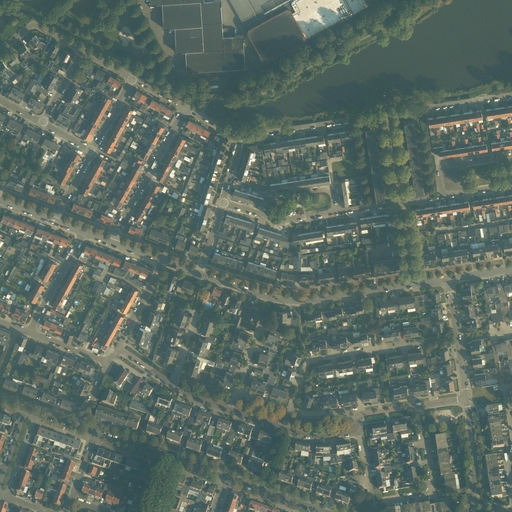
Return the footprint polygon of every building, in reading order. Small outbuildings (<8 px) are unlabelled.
[(204,1),(200,1),(202,23),(222,22),(221,5),(220,0),(212,0),(213,0),(204,1)] [(248,32),(263,60),(267,61),(304,40),(305,39),(369,4),(367,0),(292,0),(291,0),(288,0),(264,14),(260,5),(268,0),(230,0),(248,32)] [(169,28),(175,28),(202,26),(202,23),(200,1),(184,2),(162,4),(163,21),(163,29),(169,28)] [(202,23),(202,26),(204,50),(224,49),(223,36),(228,36),(228,28),(222,28),(222,22),(202,23)] [(181,52),(185,52),(204,50),(202,26),(175,28),(176,44),(175,44),(176,53),(182,52),(181,52)] [(41,49),(45,51),(50,42),(46,40),(40,37),(38,39),(36,35),(29,40),(35,47),(39,43),(43,45),(41,49)] [(223,36),(224,49),(225,69),(245,68),(243,40),(244,40),(243,35),(235,36),(228,36),(223,36)] [(54,56),(59,47),(52,43),(47,52),(54,56)] [(27,55),(28,56),(31,53),(29,51),(29,50),(24,44),(18,49),(23,55),(24,55),(25,56),(27,55)] [(224,49),(204,50),(185,52),(186,64),(186,72),(192,72),(192,71),(225,69),(224,49)] [(67,61),(71,54),(64,50),(60,57),(64,59),(62,63),(66,65),(68,61),(67,61)] [(32,54),(31,55),(36,62),(40,59),(34,52),(32,54)] [(17,61),(19,63),(21,62),(14,53),(7,58),(12,64),(17,61)] [(24,61),(20,64),(22,66),(23,65),(26,70),(29,68),(24,61)] [(0,63),(0,71),(2,73),(1,74),(4,78),(8,74),(7,73),(10,70),(3,62),(0,63)] [(91,76),(93,72),(94,70),(92,69),(93,66),(86,62),(83,69),(87,71),(85,74),(90,77),(91,76)] [(57,72),(51,69),(48,67),(43,77),(55,83),(58,76),(56,75),(57,72)] [(93,78),(94,76),(101,79),(105,73),(98,69),(95,73),(93,72),(91,76),(93,78)] [(210,88),(218,87),(218,92),(228,91),(228,84),(226,84),(225,75),(220,76),(220,79),(206,81),(207,85),(210,85),(210,88)] [(105,84),(111,87),(115,79),(110,76),(107,81),(105,84)] [(34,84),(43,89),(46,90),(48,91),(49,88),(51,90),(55,83),(43,77),(40,83),(39,83),(39,82),(34,79),(32,82),(34,84)] [(75,82),(79,85),(84,88),(86,86),(85,86),(87,82),(83,80),(82,82),(77,79),(75,82)] [(121,81),(115,79),(111,87),(109,90),(107,89),(105,92),(106,93),(107,93),(112,96),(114,93),(111,92),(115,86),(118,87),(121,81)] [(20,87),(17,85),(15,84),(13,87),(9,94),(15,97),(19,90),(20,87)] [(34,84),(31,89),(30,91),(33,92),(35,89),(41,92),(43,89),(34,84)] [(74,85),(70,92),(78,96),(81,89),(77,87),(76,86),(74,85)] [(19,90),(15,97),(21,100),(25,93),(26,90),(23,89),(22,92),(19,90)] [(137,102),(142,93),(136,90),(133,96),(136,98),(134,103),(131,101),(129,104),(134,107),(137,102)] [(78,96),(70,92),(67,98),(68,99),(68,100),(70,100),(74,102),(78,96)] [(106,93),(102,101),(108,105),(111,99),(112,96),(107,93),(106,93)] [(142,93),(137,102),(140,103),(141,100),(144,102),(147,96),(142,93)] [(39,97),(33,94),(27,104),(33,107),(37,100),(39,97)] [(154,108),(157,102),(152,99),(149,105),(154,108)] [(37,100),(33,107),(38,110),(42,103),(37,100)] [(90,106),(91,103),(88,101),(85,107),(92,111),(93,108),(90,106)] [(99,107),(105,110),(108,105),(102,101),(100,104),(97,102),(96,103),(93,101),(91,103),(99,107)] [(62,114),(60,113),(56,120),(62,123),(67,113),(72,105),(66,102),(64,105),(66,106),(62,114)] [(163,105),(157,102),(154,108),(159,111),(163,105)] [(164,115),(165,113),(168,108),(163,105),(159,111),(159,112),(164,115)] [(150,115),(151,113),(146,110),(148,107),(145,106),(142,111),(145,113),(150,115)] [(99,107),(95,113),(102,116),(105,110),(99,107)] [(124,112),(133,117),(135,118),(140,121),(142,122),(143,119),(132,113),(133,110),(127,107),(124,112)] [(168,108),(165,113),(170,116),(173,111),(168,108)] [(493,109),(494,117),(494,121),(501,120),(500,116),(501,116),(499,108),(493,109)] [(494,117),(493,109),(486,110),(487,118),(494,117)] [(477,128),(479,127),(478,123),(479,123),(479,122),(483,122),(481,110),(474,111),(477,128)] [(468,112),(469,121),(473,120),(473,124),(475,131),(476,131),(476,132),(477,132),(477,128),(474,111),(468,112)] [(124,112),(121,117),(127,121),(131,123),(133,117),(124,112)] [(67,113),(62,123),(67,126),(73,116),(67,113)] [(102,116),(95,113),(92,118),(98,122),(102,116)] [(461,130),(464,130),(461,113),(454,114),(456,123),(460,122),(460,126),(461,130)] [(448,115),(441,116),(442,125),(446,124),(447,128),(448,132),(450,132),(450,128),(449,124),(448,115)] [(121,117),(119,123),(125,126),(127,121),(121,117)] [(12,129),(16,122),(10,118),(8,123),(5,121),(2,127),(4,129),(4,130),(7,132),(8,132),(8,131),(11,132),(12,129)] [(92,118),(89,124),(95,128),(98,122),(92,118)] [(428,119),(429,127),(433,126),(434,130),(434,134),(437,134),(434,118),(428,119)] [(82,124),(84,122),(82,120),(80,119),(78,122),(75,124),(80,127),(82,128),(84,125),(82,124)] [(186,125),(188,127),(186,131),(183,130),(181,133),(187,136),(188,133),(189,131),(194,122),(189,119),(186,125)] [(143,123),(148,126),(161,133),(164,127),(158,124),(156,127),(152,125),(145,121),(143,123)] [(405,133),(407,140),(416,139),(413,121),(404,122),(405,130),(404,130),(404,133),(405,133)] [(23,125),(16,122),(12,129),(18,133),(17,135),(19,137),(20,137),(23,131),(20,130),(23,125)] [(199,125),(194,122),(189,131),(192,132),(193,130),(196,131),(199,125)] [(119,123),(116,128),(123,132),(126,127),(125,126),(119,123)] [(72,130),(75,131),(77,133),(80,127),(75,124),(72,130)] [(89,124),(86,130),(92,133),(95,128),(89,124)] [(195,140),(197,141),(199,138),(201,134),(205,128),(199,125),(196,131),(199,133),(196,137),(197,137),(195,140)] [(158,138),(161,133),(148,126),(147,128),(151,129),(149,133),(152,135),(158,138)] [(368,146),(377,145),(376,137),(377,137),(377,135),(376,135),(374,127),(365,128),(368,146)] [(30,139),(34,132),(28,128),(25,132),(23,131),(20,137),(19,137),(17,141),(20,142),(24,136),(30,139)] [(116,128),(113,133),(120,137),(123,132),(116,128)] [(207,137),(207,135),(210,131),(205,128),(201,134),(206,137),(207,137)] [(83,136),(85,137),(89,139),(92,133),(86,130),(83,136)] [(345,131),(346,139),(346,142),(354,141),(353,138),(352,138),(351,130),(348,131),(348,130),(346,130),(345,131)] [(217,137),(218,136),(219,133),(215,131),(211,140),(218,144),(225,146),(227,140),(220,138),(217,137)] [(30,139),(28,142),(35,145),(33,149),(35,150),(37,147),(40,141),(38,139),(40,135),(34,132),(30,139)] [(116,142),(118,143),(119,140),(121,140),(122,138),(120,137),(113,133),(110,138),(116,142)] [(146,138),(155,143),(158,138),(152,135),(151,137),(147,135),(147,136),(143,134),(142,136),(146,138)] [(497,134),(497,138),(498,142),(499,149),(505,148),(504,141),(504,137),(500,138),(499,134),(497,134)] [(186,144),(188,141),(180,136),(177,141),(184,145),(185,143),(186,144)] [(478,137),(480,151),(487,150),(486,144),(488,144),(487,137),(483,138),(484,144),(482,144),(481,140),(481,137),(478,137)] [(41,145),(45,147),(43,150),(46,152),(47,149),(51,141),(45,138),(43,142),(40,141),(37,147),(40,148),(41,145)] [(107,144),(113,147),(116,142),(110,138),(107,144)] [(143,143),(152,148),(155,143),(146,138),(143,143)] [(408,151),(409,158),(419,157),(416,139),(407,140),(408,148),(407,148),(407,151),(408,151)] [(473,146),(469,146),(468,143),(468,139),(465,139),(467,154),(474,152),(473,146)] [(51,141),(47,149),(53,152),(52,155),(55,157),(55,156),(58,151),(56,149),(58,145),(51,141)] [(180,149),(181,147),(185,149),(185,148),(195,154),(196,152),(186,146),(184,145),(177,141),(174,146),(180,149)] [(451,141),(454,156),(460,155),(459,148),(456,148),(455,145),(455,141),(451,141)] [(216,150),(223,152),(225,146),(218,144),(217,147),(212,144),(209,142),(208,145),(210,147),(210,146),(216,150)] [(141,146),(138,144),(137,147),(149,154),(152,148),(143,143),(141,146)] [(110,152),(112,149),(115,151),(116,148),(113,147),(107,144),(104,149),(110,152)] [(247,149),(245,155),(252,157),(254,151),(258,153),(258,156),(263,156),(262,153),(262,148),(257,149),(257,145),(249,146),(249,150),(247,149)] [(371,164),(380,163),(379,155),(380,155),(379,152),(378,153),(377,145),(368,146),(371,164)] [(171,152),(184,159),(185,156),(178,152),(180,149),(174,146),(171,152)] [(142,153),(141,155),(138,154),(137,157),(145,161),(146,159),(147,159),(149,154),(137,147),(136,148),(139,150),(139,151),(142,153)] [(433,148),(434,154),(440,153),(440,158),(447,157),(446,150),(443,150),(442,147),(433,148)] [(71,157),(77,161),(80,155),(74,151),(72,155),(65,150),(63,153),(71,157)] [(112,152),(110,155),(118,159),(120,161),(122,158),(112,152)] [(182,161),(184,159),(171,152),(168,157),(177,162),(178,159),(182,161)] [(213,161),(220,164),(222,158),(214,156),(212,155),(210,160),(213,161)] [(245,155),(243,161),(250,163),(256,165),(257,162),(251,160),(252,157),(245,155)] [(61,159),(59,159),(55,156),(55,157),(52,162),(54,163),(56,164),(59,160),(60,161),(61,159)] [(67,163),(74,166),(77,161),(71,157),(69,160),(62,157),(61,159),(67,163)] [(96,162),(103,166),(106,168),(109,162),(105,161),(106,160),(100,157),(96,162)] [(122,160),(140,170),(143,165),(141,163),(142,161),(135,157),(132,163),(124,158),(122,160)] [(177,162),(168,157),(165,162),(172,166),(174,167),(178,169),(179,167),(175,165),(176,164),(177,162)] [(411,169),(412,177),(421,175),(419,157),(409,158),(411,166),(409,166),(410,169),(411,169)] [(16,158),(10,170),(15,172),(19,165),(21,166),(23,162),(16,158)] [(127,166),(133,169),(131,172),(137,175),(140,170),(122,160),(120,165),(122,167),(125,168),(127,166)] [(99,172),(103,166),(96,162),(93,168),(99,172)] [(172,166),(165,162),(162,167),(171,172),(172,169),(171,168),(172,166)] [(67,163),(64,169),(70,172),(74,166),(67,163)] [(381,171),(380,163),(371,164),(373,182),(383,181),(381,173),(383,173),(382,170),(381,171)] [(208,166),(207,169),(205,168),(204,171),(209,173),(216,175),(218,169),(208,166)] [(241,166),(239,172),(250,176),(251,173),(247,172),(248,169),(241,166)] [(162,167),(159,173),(172,179),(173,177),(170,176),(170,175),(169,174),(171,172),(162,167)] [(101,173),(99,172),(93,168),(90,174),(96,177),(98,178),(101,173)] [(61,175),(67,178),(70,172),(64,169),(61,174),(61,175)] [(125,176),(134,181),(137,175),(131,172),(130,175),(126,173),(125,176)] [(239,172),(238,178),(245,180),(249,181),(250,176),(239,172)] [(7,185),(14,188),(17,180),(12,178),(14,174),(11,173),(7,185)] [(64,184),(67,178),(61,175),(61,174),(58,173),(55,178),(58,180),(64,184)] [(123,177),(122,180),(131,186),(134,181),(125,176),(120,173),(118,174),(123,177)] [(176,182),(172,179),(159,173),(156,178),(166,183),(168,180),(174,183),(176,182)] [(207,178),(214,181),(216,175),(209,173),(207,178)] [(90,174),(87,180),(93,183),(96,177),(90,174)] [(424,193),(421,175),(412,177),(413,184),(412,185),(413,187),(414,187),(415,194),(424,193)] [(17,180),(14,188),(22,190),(26,178),(23,177),(21,182),(17,180)] [(205,184),(213,186),(214,181),(207,178),(204,177),(204,180),(203,180),(202,183),(205,184)] [(96,185),(93,183),(87,180),(84,185),(93,190),(96,185)] [(115,181),(114,183),(129,191),(131,186),(122,180),(121,181),(119,183),(115,181)] [(121,190),(120,193),(126,196),(129,191),(114,183),(111,181),(109,185),(114,188),(115,186),(121,190)] [(383,181),(373,182),(376,200),(385,199),(384,191),(385,191),(385,188),(384,189),(383,181)] [(161,191),(163,187),(154,182),(151,188),(164,195),(165,193),(161,191)] [(211,192),(213,186),(205,184),(204,190),(211,192)] [(34,188),(31,187),(29,193),(35,195),(39,187),(39,186),(35,185),(34,188)] [(80,191),(83,193),(87,194),(88,191),(92,193),(93,191),(93,190),(84,185),(80,191)] [(35,195),(41,198),(44,189),(39,187),(35,195)] [(41,198),(47,200),(51,190),(45,187),(44,189),(41,198)] [(164,195),(151,188),(148,193),(154,196),(156,193),(159,195),(163,197),(164,195)] [(202,195),(202,196),(209,198),(211,192),(204,190),(201,189),(199,194),(202,195)] [(232,196),(238,198),(240,191),(234,189),(232,196)] [(51,190),(47,200),(54,202),(56,196),(53,195),(54,192),(54,191),(51,190)] [(240,191),(238,198),(243,200),(246,193),(240,191)] [(71,209),(78,212),(82,200),(83,199),(84,196),(82,195),(79,193),(77,197),(79,198),(76,204),(74,203),(71,209)] [(117,198),(123,202),(126,196),(120,193),(117,198)] [(154,196),(148,193),(145,198),(158,205),(159,203),(155,201),(157,198),(154,196)] [(246,193),(243,200),(249,202),(251,194),(246,193)] [(257,196),(255,204),(261,205),(263,198),(257,196)] [(507,202),(506,196),(500,197),(501,203),(505,203),(506,210),(508,210),(508,206),(507,202)] [(99,220),(105,222),(109,213),(110,211),(113,204),(119,207),(120,207),(123,202),(117,198),(114,203),(114,204),(109,201),(109,202),(107,205),(109,206),(108,209),(107,209),(105,212),(102,212),(99,220)] [(158,205),(145,198),(142,203),(151,208),(152,205),(157,207),(158,205)] [(78,212),(84,214),(86,207),(83,206),(85,200),(83,199),(82,200),(78,212)] [(478,215),(479,221),(482,220),(481,214),(482,214),(480,200),(473,201),(474,207),(478,207),(478,211),(479,211),(479,215),(478,215)] [(90,216),(93,210),(89,209),(91,203),(88,202),(86,207),(84,214),(90,216)] [(468,202),(462,203),(465,225),(468,225),(466,217),(466,213),(470,212),(468,202)] [(151,208),(142,203),(140,208),(152,215),(153,213),(150,212),(152,208),(151,208)] [(462,226),(465,225),(462,203),(455,204),(456,210),(459,210),(460,214),(460,213),(461,217),(462,221),(462,226)] [(117,211),(119,207),(113,204),(110,211),(112,212),(113,209),(117,211)] [(211,207),(210,206),(204,204),(202,210),(209,213),(211,207)] [(164,211),(170,214),(172,207),(166,205),(164,211)] [(178,205),(175,215),(182,218),(186,208),(178,205)] [(448,205),(442,206),(443,212),(446,212),(447,216),(448,219),(451,219),(448,205)] [(435,207),(428,208),(430,214),(433,214),(434,218),(434,217),(435,221),(437,221),(435,207)] [(152,215),(140,208),(137,214),(142,217),(143,217),(144,214),(148,216),(151,217),(152,215)] [(425,228),(424,223),(422,209),(415,210),(417,220),(421,220),(422,223),(422,225),(418,226),(419,229),(425,228)] [(114,215),(109,213),(105,222),(110,224),(113,218),(112,217),(114,215)] [(7,223),(10,217),(4,214),(1,221),(7,223)] [(137,214),(135,217),(135,218),(136,219),(134,226),(131,224),(128,231),(134,233),(139,220),(140,221),(142,217),(137,214)] [(226,227),(224,233),(227,234),(229,228),(230,224),(232,216),(226,214),(224,222),(223,226),(226,227)] [(200,216),(198,222),(206,224),(207,218),(200,216)] [(14,226),(16,219),(10,217),(7,223),(14,226)] [(139,220),(134,233),(140,235),(144,225),(140,223),(141,221),(142,221),(144,218),(143,217),(142,217),(140,221),(139,220)] [(235,225),(241,227),(244,220),(238,218),(235,225)] [(20,228),(22,221),(16,219),(14,226),(20,228)] [(26,230),(28,224),(22,221),(20,228),(19,231),(25,233),(26,230)] [(204,230),(206,224),(198,222),(196,227),(204,230)] [(253,231),(255,223),(249,222),(247,229),(245,233),(249,234),(250,230),(253,231)] [(28,224),(26,230),(32,233),(35,226),(28,224)] [(42,236),(44,230),(38,227),(35,234),(42,236)] [(262,236),(265,229),(259,227),(255,239),(261,241),(262,236)] [(167,243),(171,232),(162,229),(162,230),(163,231),(162,232),(151,228),(148,236),(167,243)] [(42,236),(44,237),(48,239),(50,232),(44,230),(42,236)] [(0,239),(2,241),(5,242),(7,244),(8,244),(11,238),(6,235),(4,239),(0,237),(0,236),(2,233),(0,232),(0,239)] [(54,241),(56,234),(50,232),(48,239),(54,241)] [(276,233),(274,240),(279,242),(282,234),(276,233)] [(54,241),(60,243),(62,237),(56,234),(54,241)] [(282,234),(279,242),(279,244),(288,247),(289,242),(286,241),(288,236),(282,234)] [(62,237),(60,243),(66,246),(69,239),(62,237)] [(178,239),(175,246),(176,247),(176,248),(178,249),(178,247),(183,249),(187,238),(184,237),(182,241),(178,239)] [(452,239),(453,246),(455,258),(462,257),(460,249),(458,249),(456,241),(457,241),(457,238),(452,239)] [(491,240),(491,244),(493,252),(499,251),(499,252),(498,243),(499,243),(499,239),(494,240),(491,240)] [(191,244),(188,251),(196,254),(200,243),(197,241),(195,246),(191,244)] [(84,256),(88,258),(92,247),(86,245),(83,252),(85,253),(84,256)] [(455,258),(453,246),(447,247),(448,251),(449,259),(455,258)] [(480,254),(479,246),(472,247),(473,256),(474,256),(480,254)] [(98,250),(92,247),(88,258),(91,259),(92,255),(95,256),(98,250)] [(428,250),(429,254),(430,262),(437,261),(436,256),(439,256),(438,249),(428,250)] [(98,250),(95,256),(94,258),(100,260),(103,252),(98,250)] [(220,254),(218,261),(224,263),(227,253),(221,251),(220,254)] [(64,258),(59,255),(60,253),(57,252),(54,257),(62,261),(64,258)] [(103,252),(100,260),(100,262),(102,263),(104,259),(107,261),(109,254),(103,252)] [(220,254),(214,252),(212,260),(218,261),(220,254)] [(227,253),(224,263),(229,265),(233,254),(227,253)] [(109,254),(107,261),(105,265),(104,268),(103,269),(107,271),(109,267),(108,267),(110,262),(113,263),(115,256),(109,254)] [(233,254),(229,265),(235,267),(239,256),(236,255),(233,254)] [(121,259),(115,256),(113,263),(119,265),(121,259)] [(239,256),(235,267),(241,269),(243,261),(241,261),(242,257),(239,256)] [(42,264),(43,264),(53,269),(56,264),(49,260),(49,261),(46,259),(44,262),(43,261),(42,264)] [(120,269),(117,275),(121,276),(125,267),(129,269),(131,262),(125,260),(123,266),(122,266),(121,269),(120,269)] [(254,263),(251,270),(257,272),(259,265),(258,264),(259,261),(255,260),(254,263)] [(317,260),(314,261),(315,267),(316,274),(319,274),(320,281),(326,280),(325,275),(326,275),(325,268),(318,269),(317,265),(318,265),(317,260)] [(77,262),(74,267),(80,270),(81,268),(84,270),(87,265),(83,264),(83,265),(77,261),(77,262)] [(251,270),(254,263),(248,261),(246,269),(251,270)] [(131,270),(135,271),(137,265),(131,262),(129,269),(124,278),(127,279),(130,274),(131,270)] [(331,267),(325,268),(326,275),(325,275),(326,280),(334,279),(332,269),(335,268),(334,262),(331,263),(331,267)] [(346,270),(350,270),(349,263),(338,265),(339,278),(347,276),(346,270)] [(369,266),(366,267),(365,263),(358,265),(359,268),(353,270),(354,277),(371,274),(369,266)] [(43,264),(40,269),(50,275),(53,269),(43,264)] [(135,271),(140,273),(143,267),(137,265),(135,271)] [(259,265),(257,272),(263,274),(265,267),(259,265)] [(281,272),(281,278),(280,279),(287,280),(289,268),(289,265),(284,265),(283,268),(280,268),(278,272),(279,272),(281,272)] [(271,268),(269,276),(275,278),(277,270),(278,267),(275,266),(274,269),(271,268)] [(80,270),(74,267),(71,273),(77,276),(80,278),(83,272),(80,270)] [(149,269),(143,267),(140,273),(146,275),(147,273),(148,270),(149,269)] [(265,267),(263,274),(269,276),(271,268),(265,267)] [(32,275),(38,279),(40,276),(47,280),(50,275),(40,269),(37,268),(35,273),(33,272),(32,275)] [(173,286),(174,283),(176,284),(178,278),(176,277),(177,275),(171,272),(169,276),(168,276),(167,280),(170,281),(167,288),(171,290),(172,289),(173,286)] [(71,273),(68,278),(74,281),(77,276),(71,273)] [(32,275),(31,276),(30,279),(32,280),(30,285),(41,291),(44,286),(37,282),(38,279),(32,275)] [(108,285),(115,289),(117,286),(114,284),(116,279),(111,277),(107,284),(108,285)] [(74,281),(68,278),(65,284),(71,287),(74,281)] [(192,284),(192,283),(184,280),(183,283),(179,281),(176,291),(183,293),(184,289),(189,291),(188,293),(192,295),(195,285),(192,284)] [(92,289),(96,291),(100,283),(96,281),(92,289)] [(492,287),(494,294),(498,294),(499,300),(500,300),(500,303),(504,302),(501,283),(496,284),(496,286),(492,287)] [(504,302),(508,302),(506,292),(511,292),(510,284),(506,285),(506,283),(501,283),(504,302)] [(65,284),(62,289),(68,292),(69,291),(71,292),(73,288),(71,287),(65,284)] [(41,291),(30,285),(31,285),(28,291),(31,292),(38,296),(41,291)] [(466,301),(467,300),(476,299),(475,295),(472,296),(471,290),(470,285),(466,285),(467,289),(462,289),(462,292),(461,293),(461,294),(462,295),(463,297),(465,297),(466,301)] [(486,302),(486,305),(489,304),(489,301),(490,301),(489,295),(494,294),(492,287),(488,287),(488,285),(483,286),(486,302)] [(130,292),(135,295),(138,290),(133,287),(130,286),(127,291),(130,292)] [(214,286),(210,296),(217,299),(221,288),(214,286)] [(68,292),(62,289),(59,295),(65,298),(68,292)] [(35,302),(38,296),(31,292),(28,298),(35,302)] [(130,292),(127,298),(132,301),(135,295),(130,292)] [(439,292),(427,294),(428,297),(432,296),(432,301),(440,299),(439,292)] [(231,295),(224,293),(221,301),(225,302),(223,307),(226,308),(231,295)] [(59,295),(56,300),(62,304),(65,298),(59,295)] [(129,307),(132,301),(127,298),(123,296),(121,299),(125,301),(123,303),(129,307)] [(412,296),(406,297),(407,306),(407,309),(415,308),(416,314),(420,314),(420,313),(419,307),(418,300),(415,301),(415,303),(413,303),(412,296)] [(165,303),(166,299),(161,297),(159,301),(155,300),(153,306),(157,308),(156,310),(163,313),(164,310),(160,308),(162,302),(165,303)] [(238,309),(241,299),(234,297),(231,305),(235,307),(233,312),(239,314),(241,310),(238,309)] [(400,305),(397,306),(398,312),(401,312),(400,309),(405,308),(404,306),(407,306),(406,297),(399,298),(400,305)] [(5,300),(1,311),(7,313),(8,310),(11,311),(14,303),(15,301),(12,300),(6,298),(5,300)] [(398,312),(397,306),(394,306),(393,299),(386,300),(388,309),(394,308),(395,313),(398,312)] [(58,309),(58,310),(64,314),(66,311),(63,309),(64,308),(60,306),(62,304),(56,300),(53,306),(52,306),(58,309)] [(376,314),(379,313),(379,310),(388,309),(386,300),(380,301),(381,308),(379,309),(378,307),(375,307),(376,314)] [(111,307),(117,310),(118,308),(120,309),(126,313),(126,312),(127,312),(128,310),(127,309),(129,307),(123,303),(120,302),(120,301),(118,304),(116,306),(112,304),(111,307)] [(504,302),(500,303),(497,303),(497,307),(500,306),(501,312),(496,313),(497,320),(501,320),(502,322),(506,321),(504,305),(504,302)] [(13,315),(19,317),(22,309),(24,305),(22,304),(21,304),(19,308),(16,307),(17,305),(14,303),(11,311),(14,312),(13,315)] [(363,312),(364,315),(368,315),(367,308),(363,309),(362,304),(355,305),(355,306),(357,313),(363,312)] [(469,313),(470,317),(478,315),(477,307),(473,308),(472,304),(464,305),(465,313),(469,313)] [(496,313),(492,313),(491,307),(490,307),(489,304),(486,305),(487,308),(489,324),(494,323),(494,321),(497,320),(496,313)] [(116,312),(117,310),(111,307),(108,305),(106,309),(109,311),(109,309),(115,312),(112,317),(121,322),(124,316),(118,313),(116,312)] [(246,306),(243,315),(242,317),(241,320),(244,321),(245,319),(250,321),(250,320),(251,319),(252,318),(251,316),(252,315),(256,317),(259,308),(251,305),(250,309),(249,308),(249,307),(246,306)] [(357,314),(357,313),(355,306),(349,307),(349,311),(346,311),(347,318),(350,317),(350,315),(357,314)] [(180,311),(178,317),(187,320),(186,319),(188,313),(185,312),(186,309),(179,307),(178,310),(180,311)] [(334,308),(335,310),(336,318),(339,317),(339,319),(347,318),(346,311),(345,308),(342,308),(342,307),(334,308)] [(432,316),(432,317),(435,316),(443,315),(441,307),(434,309),(435,313),(431,313),(432,316)] [(26,320),(28,312),(22,309),(19,317),(26,320)] [(151,312),(148,318),(156,320),(158,314),(161,316),(163,313),(156,310),(155,313),(151,312)] [(314,313),(316,323),(316,322),(322,321),(323,326),(324,326),(324,328),(327,328),(326,321),(324,312),(321,312),(321,310),(314,311),(314,313)] [(324,312),(326,321),(329,321),(329,319),(336,318),(335,310),(328,311),(324,312)] [(279,320),(284,320),(284,324),(291,324),(291,317),(287,317),(287,312),(279,312),(277,312),(277,316),(279,316),(279,320)] [(309,322),(311,322),(312,324),(316,323),(314,313),(307,314),(304,315),(305,324),(309,324),(309,322)] [(471,320),(471,321),(467,322),(468,329),(470,328),(471,329),(473,329),(474,328),(477,327),(476,323),(479,323),(478,315),(470,317),(470,320),(471,320)] [(87,316),(84,320),(79,330),(80,331),(77,338),(85,342),(89,335),(83,332),(86,325),(88,326),(92,319),(87,316)] [(219,318),(213,316),(212,319),(205,317),(203,324),(204,324),(211,327),(212,327),(214,320),(218,322),(219,318)] [(69,318),(67,318),(65,317),(63,324),(58,322),(55,331),(60,333),(61,333),(64,324),(66,325),(67,322),(69,318)] [(113,321),(112,324),(118,327),(121,322),(112,317),(111,319),(113,321)] [(186,320),(187,320),(178,317),(176,323),(174,322),(173,325),(180,328),(181,325),(184,326),(186,320)] [(49,318),(48,321),(45,320),(43,318),(41,322),(43,324),(42,326),(43,326),(49,328),(52,319),(49,318)] [(148,318),(146,324),(152,326),(151,329),(156,330),(157,328),(153,327),(156,320),(148,318)] [(55,331),(58,322),(58,321),(52,319),(49,328),(55,331)] [(105,320),(103,319),(101,323),(105,325),(105,324),(110,327),(109,329),(115,333),(118,327),(112,324),(105,320)] [(421,321),(421,322),(422,325),(429,324),(430,327),(436,326),(437,330),(445,329),(443,321),(436,322),(436,323),(433,323),(433,320),(421,321)] [(409,323),(410,325),(411,336),(418,334),(417,327),(419,327),(419,329),(422,328),(422,325),(421,322),(419,322),(418,321),(409,323)] [(64,331),(67,332),(64,340),(70,343),(73,334),(70,333),(74,326),(67,322),(66,325),(64,331)] [(400,324),(401,330),(403,330),(405,337),(411,336),(410,325),(406,326),(406,325),(403,325),(403,323),(400,324)] [(208,335),(211,327),(204,324),(201,333),(208,335)] [(390,325),(391,330),(392,339),(399,337),(398,330),(401,330),(400,324),(390,325)] [(179,330),(180,328),(173,325),(172,328),(170,334),(180,337),(182,331),(182,332),(182,331),(179,330)] [(239,332),(238,337),(246,339),(247,338),(248,333),(242,331),(243,327),(239,325),(237,325),(235,331),(239,332)] [(1,343),(6,345),(8,339),(11,331),(0,327),(0,339),(2,340),(1,343)] [(106,335),(112,338),(115,333),(109,329),(106,327),(103,333),(106,335)] [(150,331),(140,328),(138,334),(148,338),(150,332),(150,331)] [(385,340),(392,339),(391,330),(382,331),(382,328),(379,328),(380,335),(383,334),(382,333),(384,332),(385,340)] [(360,334),(360,335),(361,342),(368,341),(367,337),(371,337),(370,330),(366,331),(367,333),(360,334)] [(269,333),(267,338),(267,339),(274,341),(274,342),(275,343),(276,338),(279,338),(280,335),(282,336),(283,333),(276,331),(275,335),(269,333)] [(347,340),(350,340),(349,333),(345,334),(346,336),(339,337),(340,345),(347,344),(347,340)] [(361,343),(361,342),(360,335),(353,336),(353,333),(349,333),(350,340),(351,344),(354,344),(361,343)] [(146,347),(147,344),(148,344),(149,342),(148,341),(149,338),(148,338),(138,334),(135,340),(141,342),(140,345),(146,347)] [(175,343),(178,344),(180,338),(179,338),(180,337),(170,334),(168,340),(167,340),(166,343),(167,343),(175,346),(174,345),(175,343)] [(328,334),(328,337),(330,347),(330,348),(333,347),(333,348),(341,347),(340,345),(339,337),(339,335),(336,336),(336,339),(332,339),(331,334),(328,334)] [(27,337),(21,335),(18,342),(16,341),(13,349),(17,351),(20,344),(24,346),(27,337)] [(90,343),(94,345),(96,341),(101,343),(99,346),(106,349),(109,344),(103,340),(97,337),(94,335),(92,339),(90,343)] [(103,340),(109,344),(112,338),(106,335),(103,340)] [(235,335),(231,345),(237,347),(239,343),(245,345),(247,339),(247,338),(246,339),(238,337),(235,335)] [(327,348),(330,348),(330,347),(328,337),(323,337),(323,339),(318,340),(320,348),(327,347),(327,348)] [(199,339),(197,345),(204,348),(206,348),(208,342),(214,344),(215,341),(207,338),(206,341),(199,339)] [(267,339),(267,338),(266,338),(264,344),(270,346),(268,351),(275,353),(277,353),(277,350),(276,350),(276,349),(277,346),(273,345),(274,342),(274,341),(267,339)] [(320,350),(320,348),(318,340),(318,338),(315,339),(311,340),(311,339),(308,340),(309,351),(313,350),(313,351),(320,350)] [(472,341),(472,344),(472,345),(470,346),(471,353),(480,351),(480,347),(482,347),(481,339),(472,341)] [(507,350),(508,359),(511,358),(511,357),(509,340),(504,341),(505,343),(501,343),(502,351),(507,350)] [(495,361),(498,361),(499,361),(497,352),(502,351),(501,343),(497,344),(497,342),(492,342),(493,352),(494,358),(495,361)] [(173,348),(174,346),(167,343),(166,346),(168,347),(166,353),(173,356),(176,349),(173,348)] [(208,349),(206,348),(204,348),(197,345),(196,344),(193,351),(200,353),(199,357),(205,359),(208,349)] [(28,355),(35,358),(37,354),(40,355),(43,347),(36,345),(35,349),(31,348),(28,347),(26,351),(24,357),(26,358),(28,355)] [(239,360),(240,360),(242,354),(236,352),(237,347),(231,345),(228,355),(228,356),(239,360)] [(47,368),(54,351),(48,349),(45,357),(47,358),(45,365),(48,366),(47,368)] [(438,358),(441,358),(449,357),(448,349),(437,350),(438,357),(438,358)] [(24,357),(26,351),(22,350),(17,363),(20,365),(21,364),(24,357)] [(59,354),(54,351),(47,368),(47,369),(49,369),(52,363),(55,364),(56,361),(59,354)] [(258,359),(259,360),(260,359),(267,361),(268,361),(269,361),(272,355),(274,356),(275,353),(268,351),(267,355),(261,353),(258,359)] [(171,362),(173,356),(166,353),(162,352),(160,358),(171,362)] [(421,352),(415,353),(416,362),(423,361),(424,366),(426,365),(426,359),(423,359),(421,352)] [(493,352),(483,354),(475,355),(475,358),(472,359),(473,366),(477,365),(477,367),(482,366),(481,360),(494,358),(493,352)] [(406,362),(407,368),(408,374),(411,374),(409,363),(416,362),(415,353),(408,354),(409,361),(406,362)] [(285,364),(291,366),(293,362),(298,364),(301,356),(293,354),(292,358),(287,356),(284,363),(285,364)] [(60,363),(59,366),(62,367),(60,373),(62,374),(63,372),(69,357),(63,355),(60,363)] [(404,369),(407,368),(406,362),(403,362),(403,361),(402,355),(395,356),(396,365),(403,364),(404,369)] [(227,360),(225,359),(224,362),(221,361),(220,364),(229,367),(231,363),(237,365),(239,360),(228,356),(227,360)] [(390,371),(390,366),(396,365),(395,356),(388,357),(389,364),(386,365),(387,371),(390,371)] [(66,373),(68,366),(72,367),(75,359),(69,357),(63,372),(66,373)] [(189,364),(190,365),(201,368),(203,362),(214,365),(215,362),(205,359),(199,357),(198,359),(191,357),(190,361),(189,360),(188,361),(188,362),(188,363),(189,363),(189,364)] [(371,357),(364,358),(366,367),(372,366),(373,371),(376,370),(375,364),(372,364),(371,357)] [(359,368),(366,367),(364,358),(357,359),(358,367),(355,367),(356,373),(359,373),(359,368)] [(264,367),(262,371),(268,373),(270,370),(268,370),(269,366),(267,365),(268,361),(267,361),(260,359),(259,360),(257,365),(264,367)] [(351,360),(344,361),(346,371),(352,369),(353,374),(356,373),(355,367),(352,368),(351,360)] [(78,369),(83,371),(86,362),(81,361),(80,364),(77,362),(73,368),(77,370),(78,369)] [(346,374),(346,371),(344,361),(338,362),(339,370),(336,370),(337,376),(340,376),(340,375),(346,374)] [(443,369),(444,373),(451,372),(450,364),(444,365),(443,361),(439,362),(438,362),(439,369),(443,369)] [(86,362),(83,371),(88,373),(91,374),(94,368),(90,367),(91,364),(89,363),(86,362)] [(224,377),(225,378),(225,377),(232,379),(233,379),(234,374),(228,371),(229,367),(220,364),(217,363),(216,366),(222,368),(221,371),(225,372),(224,377)] [(331,363),(325,364),(326,374),(333,373),(333,377),(337,376),(336,370),(332,371),(331,363)] [(285,376),(284,379),(290,381),(291,378),(293,378),(296,371),(290,369),(291,366),(285,364),(283,369),(287,371),(285,376)] [(318,366),(319,375),(326,374),(325,364),(318,366)] [(495,364),(495,367),(497,375),(497,380),(502,379),(502,377),(506,377),(505,369),(500,370),(499,364),(495,364)] [(201,368),(190,365),(188,372),(194,374),(193,377),(203,381),(205,376),(199,374),(201,368)] [(477,381),(477,385),(481,384),(483,384),(484,383),(484,382),(484,380),(486,380),(485,373),(490,372),(490,373),(491,373),(491,374),(492,374),(493,374),(493,375),(494,375),(495,375),(496,375),(497,375),(495,367),(475,370),(475,374),(474,374),(476,381),(477,381)] [(138,378),(136,380),(129,375),(128,375),(121,370),(118,374),(119,375),(114,383),(120,388),(121,386),(123,387),(126,383),(124,382),(125,380),(133,385),(128,392),(134,397),(144,382),(138,378)] [(4,372),(1,380),(4,381),(4,382),(3,385),(9,388),(12,381),(6,379),(8,373),(4,372)] [(43,378),(42,382),(62,387),(63,383),(51,380),(53,373),(50,372),(48,379),(43,378)] [(265,386),(269,387),(273,375),(271,374),(270,374),(267,382),(263,381),(263,383),(259,382),(256,390),(263,393),(265,386)] [(270,395),(277,397),(280,389),(273,387),(274,383),(276,376),(273,375),(269,387),(273,388),(270,395)] [(76,384),(87,389),(89,384),(85,382),(87,380),(81,377),(79,380),(78,379),(76,384)] [(217,386),(223,387),(223,388),(225,383),(231,386),(233,379),(232,379),(225,377),(225,378),(223,381),(219,379),(217,386)] [(256,390),(259,382),(256,381),(256,379),(253,378),(253,380),(250,388),(256,390)] [(429,379),(419,381),(421,392),(421,393),(428,392),(427,386),(430,385),(429,379)] [(421,392),(419,381),(419,380),(409,381),(410,388),(413,387),(414,393),(421,392)] [(453,380),(445,381),(440,382),(441,389),(446,389),(454,388),(453,380)] [(21,384),(12,381),(9,388),(16,390),(17,386),(18,386),(20,387),(21,384)] [(409,381),(399,383),(399,384),(401,395),(408,394),(407,388),(410,388),(409,381)] [(153,391),(147,386),(148,385),(145,383),(137,394),(143,398),(145,395),(149,398),(153,391)] [(22,392),(28,394),(31,387),(21,384),(20,387),(23,388),(22,392)] [(87,389),(76,384),(72,393),(79,395),(81,392),(84,394),(85,392),(87,389)] [(401,395),(399,384),(389,386),(390,392),(393,391),(394,397),(401,396),(401,395)] [(40,393),(40,391),(41,389),(36,387),(32,386),(31,387),(28,394),(35,396),(36,393),(37,393),(37,392),(40,393)] [(370,400),(369,389),(368,387),(358,389),(359,395),(362,395),(363,401),(370,400)] [(376,394),(380,393),(379,387),(369,389),(370,400),(370,401),(377,400),(376,394)] [(56,396),(50,394),(48,401),(54,403),(55,400),(56,400),(56,399),(59,400),(59,397),(62,389),(59,388),(56,396)] [(280,389),(277,397),(284,400),(287,392),(288,392),(289,389),(285,388),(284,391),(280,389)] [(350,403),(351,403),(357,402),(356,396),(359,395),(358,389),(348,391),(349,392),(350,403)] [(50,394),(40,391),(40,393),(42,394),(42,395),(41,398),(48,401),(50,394)] [(333,391),(329,391),(328,391),(329,394),(331,406),(331,407),(338,406),(337,400),(340,399),(339,393),(335,394),(334,391),(333,391)] [(105,396),(103,395),(102,398),(104,399),(102,403),(114,407),(117,396),(106,392),(105,396)] [(339,393),(340,399),(343,399),(344,405),(351,404),(351,403),(350,403),(349,392),(339,393)] [(319,395),(320,401),(323,401),(324,407),(331,406),(329,394),(319,395)] [(147,407),(150,408),(156,396),(153,395),(151,400),(147,407)] [(320,401),(319,395),(313,396),(313,397),(306,395),(303,404),(310,406),(312,400),(317,400),(317,402),(320,401)] [(169,409),(170,407),(174,408),(173,410),(176,403),(172,401),(172,400),(160,396),(157,405),(169,409)] [(60,405),(67,407),(69,401),(59,397),(59,400),(61,401),(61,402),(60,405)] [(75,403),(69,401),(67,407),(73,410),(74,406),(75,406),(77,406),(79,403),(76,402),(75,403)] [(129,408),(147,414),(150,408),(147,407),(132,401),(129,408)] [(176,416),(182,418),(185,407),(180,405),(177,414),(176,416)] [(102,421),(105,422),(109,411),(99,407),(95,418),(98,420),(98,422),(101,423),(102,421)] [(185,407),(182,418),(185,419),(186,417),(189,418),(192,409),(185,407)] [(112,424),(115,426),(119,414),(109,411),(105,422),(109,423),(108,425),(111,426),(112,424)] [(196,424),(202,426),(205,415),(199,413),(196,422),(197,422),(196,424)] [(126,429),(126,428),(129,418),(129,417),(119,414),(115,426),(119,427),(118,429),(121,430),(122,428),(126,429)] [(205,415),(202,426),(201,427),(204,428),(205,425),(208,426),(211,417),(205,415)] [(130,416),(129,417),(129,418),(126,428),(130,429),(129,431),(132,432),(133,430),(137,431),(140,420),(130,416)] [(0,428),(0,432),(5,434),(6,430),(3,429),(5,425),(7,426),(7,427),(8,427),(10,420),(4,418),(1,425),(0,428)] [(220,420),(217,429),(216,432),(222,434),(226,422),(220,420)] [(160,434),(164,435),(169,422),(165,421),(162,429),(155,427),(153,435),(159,437),(160,434)] [(169,422),(164,435),(168,436),(167,440),(173,442),(176,434),(169,432),(172,425),(169,423),(169,422)] [(226,422),(222,434),(224,435),(226,432),(233,434),(235,429),(230,428),(232,424),(226,422)] [(399,424),(400,432),(401,436),(410,435),(409,427),(406,427),(406,423),(399,424)] [(400,432),(399,424),(392,426),(393,433),(400,432)] [(153,435),(155,427),(149,425),(146,433),(153,435)] [(246,427),(241,425),(238,434),(240,435),(239,438),(242,439),(246,427)] [(248,441),(252,430),(246,427),(242,439),(248,441)] [(387,435),(387,434),(385,427),(379,428),(380,439),(387,438),(388,441),(391,441),(390,435),(387,435)] [(182,437),(186,438),(188,430),(189,430),(189,429),(186,428),(185,428),(183,433),(180,432),(179,435),(176,434),(173,442),(179,444),(180,444),(182,437)] [(371,437),(372,440),(380,439),(379,428),(372,429),(372,433),(370,433),(370,437),(371,437)] [(36,445),(39,437),(42,438),(45,432),(39,430),(37,436),(36,436),(33,444),(36,445)] [(46,439),(48,440),(51,434),(45,432),(42,438),(41,442),(44,443),(46,439)] [(264,443),(267,435),(261,432),(258,441),(264,443)] [(48,440),(54,442),(56,436),(51,434),(48,440)] [(267,435),(264,443),(263,446),(269,448),(266,455),(270,456),(274,446),(270,444),(273,437),(267,435)] [(60,445),(62,438),(56,436),(54,442),(60,445)] [(202,444),(206,445),(209,437),(206,436),(206,438),(204,438),(203,442),(197,440),(196,443),(193,451),(199,453),(202,445),(202,444)] [(213,438),(212,438),(209,437),(206,445),(210,446),(206,456),(207,456),(213,458),(216,450),(213,449),(214,446),(211,445),(213,438)] [(60,445),(66,447),(68,440),(62,438),(60,445)] [(69,456),(70,454),(67,453),(69,448),(72,449),(74,442),(68,440),(66,447),(63,453),(63,454),(69,456)] [(193,451),(196,443),(189,440),(186,449),(193,451)] [(80,444),(74,442),(72,449),(78,451),(80,444)] [(349,443),(343,444),(344,452),(351,451),(349,443)] [(302,452),(303,445),(296,444),(296,447),(291,446),(289,450),(302,452)] [(344,452),(343,444),(336,445),(337,453),(344,452)] [(310,446),(303,445),(302,452),(308,454),(310,446)] [(232,448),(230,447),(228,446),(226,452),(230,453),(227,461),(234,463),(237,455),(230,453),(231,451),(232,448)] [(405,454),(406,458),(413,457),(412,450),(409,450),(409,447),(402,448),(397,449),(398,453),(402,453),(402,455),(405,454)] [(42,458),(36,456),(37,452),(31,450),(28,456),(35,458),(38,459),(42,461),(42,458)] [(93,460),(92,464),(100,466),(105,452),(99,450),(96,457),(98,458),(97,462),(93,460)] [(216,450),(213,458),(219,460),(220,460),(222,452),(216,450)] [(105,460),(108,462),(111,454),(105,452),(100,466),(103,467),(105,460)] [(111,462),(114,464),(117,457),(111,454),(108,462),(106,468),(108,469),(111,462)] [(374,462),(382,461),(381,454),(373,456),(374,462)] [(66,459),(55,455),(53,458),(64,462),(63,465),(59,463),(58,466),(65,469),(72,471),(73,468),(74,468),(75,467),(74,466),(74,465),(67,462),(67,463),(65,462),(66,459)] [(237,455),(234,463),(240,465),(243,457),(237,455)] [(28,456),(26,462),(33,464),(40,467),(40,465),(34,462),(35,458),(28,456)] [(114,464),(120,466),(122,459),(117,457),(114,464)] [(118,470),(124,472),(126,468),(128,461),(122,459),(120,466),(118,470)] [(254,470),(257,462),(250,460),(248,468),(254,470)] [(126,468),(132,470),(134,462),(128,461),(126,468)] [(352,462),(346,463),(346,466),(348,466),(349,473),(358,471),(357,464),(354,464),(354,461),(352,462)] [(382,461),(374,462),(375,469),(383,468),(382,461)] [(31,471),(33,464),(26,462),(24,468),(31,471)] [(132,470),(138,472),(140,465),(134,462),(132,470)] [(257,462),(254,470),(255,470),(254,471),(257,472),(257,471),(261,472),(260,473),(261,473),(264,464),(257,462)] [(138,472),(143,474),(146,467),(140,465),(138,472)] [(152,469),(146,467),(143,474),(141,481),(149,483),(150,479),(144,477),(145,474),(149,476),(152,469)] [(313,484),(316,485),(318,479),(320,472),(310,468),(310,471),(311,471),(312,471),(315,471),(315,473),(316,473),(314,480),(308,478),(307,479),(303,489),(310,492),(313,484)] [(70,477),(72,471),(65,469),(63,475),(70,477)] [(97,470),(97,471),(91,469),(88,475),(95,477),(96,478),(95,480),(100,482),(102,477),(99,476),(101,471),(97,470)] [(376,476),(377,483),(385,482),(385,478),(388,477),(388,474),(391,474),(391,470),(385,471),(385,474),(376,476)] [(409,478),(416,477),(415,470),(408,471),(409,478)] [(303,489),(307,479),(301,477),(302,473),(299,472),(296,480),(299,481),(297,487),(303,489)] [(22,473),(21,474),(20,475),(21,476),(20,479),(27,482),(36,485),(37,483),(28,479),(29,475),(22,473)] [(278,481),(284,483),(287,476),(280,473),(278,481)] [(287,476),(284,483),(291,485),(293,479),(294,478),(293,478),(291,477),(292,475),(288,473),(287,476)] [(63,475),(60,474),(59,478),(52,475),(51,478),(51,480),(57,482),(58,480),(61,481),(67,483),(70,477),(63,475)] [(182,489),(179,497),(183,498),(188,483),(185,481),(186,479),(181,477),(179,480),(178,479),(176,484),(178,485),(177,487),(182,489)] [(409,488),(409,485),(410,485),(417,484),(416,477),(409,478),(404,479),(405,485),(402,485),(403,489),(409,488)] [(20,479),(18,485),(25,488),(30,489),(32,490),(33,488),(29,487),(30,486),(26,485),(27,482),(20,479)] [(321,480),(318,479),(316,485),(319,485),(316,494),(322,496),(325,489),(326,486),(320,483),(321,480)] [(188,483),(183,498),(186,500),(189,491),(194,493),(196,488),(198,483),(192,481),(191,484),(188,483)] [(96,483),(93,482),(92,485),(91,488),(88,495),(95,497),(98,488),(94,486),(96,483)] [(198,483),(196,488),(194,493),(199,495),(196,503),(199,504),(200,504),(201,501),(205,489),(202,487),(203,485),(198,483)] [(338,492),(337,493),(335,500),(341,503),(345,492),(339,490),(341,484),(338,483),(335,491),(338,492)] [(99,484),(98,488),(95,497),(101,500),(104,490),(100,488),(102,485),(99,484)] [(23,494),(25,488),(18,485),(16,492),(23,494)] [(48,486),(47,489),(51,490),(57,492),(64,495),(66,488),(57,485),(56,489),(48,486)] [(82,493),(88,495),(91,488),(85,486),(82,493)] [(136,495),(143,498),(146,490),(135,486),(132,494),(136,495)] [(120,499),(121,496),(121,495),(118,494),(119,490),(120,487),(118,487),(116,493),(112,503),(118,506),(121,499),(120,499)] [(209,488),(210,487),(209,490),(205,489),(201,501),(205,503),(206,497),(212,499),(212,497),(214,497),(216,493),(214,492),(215,489),(209,488)] [(40,489),(39,493),(36,492),(34,498),(41,500),(43,494),(44,491),(40,489)] [(325,489),(322,496),(329,498),(332,491),(325,489)] [(57,492),(55,498),(61,501),(64,495),(57,492)] [(106,501),(112,503),(116,493),(112,492),(112,493),(111,493),(110,495),(108,494),(106,501)] [(345,492),(341,503),(348,505),(350,501),(352,501),(354,495),(345,492)] [(136,495),(133,503),(141,505),(143,498),(136,495)] [(175,499),(173,498),(173,499),(171,504),(181,507),(183,503),(191,506),(192,502),(186,500),(183,498),(179,497),(176,496),(175,499)] [(239,505),(243,507),(244,507),(245,504),(240,502),(241,499),(235,497),(232,496),(230,502),(236,504),(239,505)] [(59,507),(61,501),(55,498),(53,505),(59,507)] [(243,507),(239,505),(236,504),(230,502),(228,508),(234,510),(237,511),(238,508),(242,509),(243,507)] [(133,503),(131,510),(135,511),(138,511),(141,505),(133,503)]
